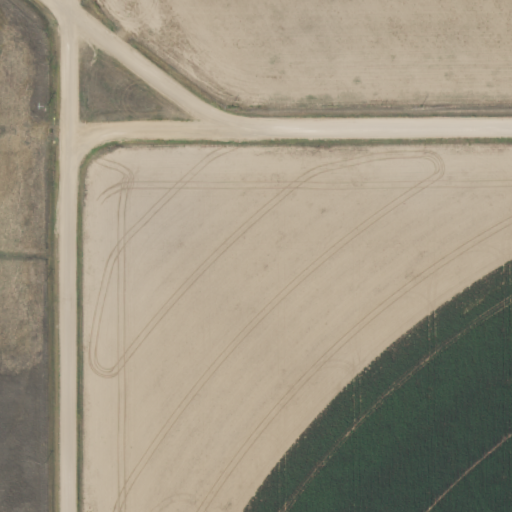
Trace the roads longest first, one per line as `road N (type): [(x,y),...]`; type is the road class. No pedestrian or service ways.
road 1 (residential): [(69,511),(68,0)]
road 2 (residential): [(511,126),(229,128),(53,0)]
road 3 (residential): [(70,131),(229,128)]
